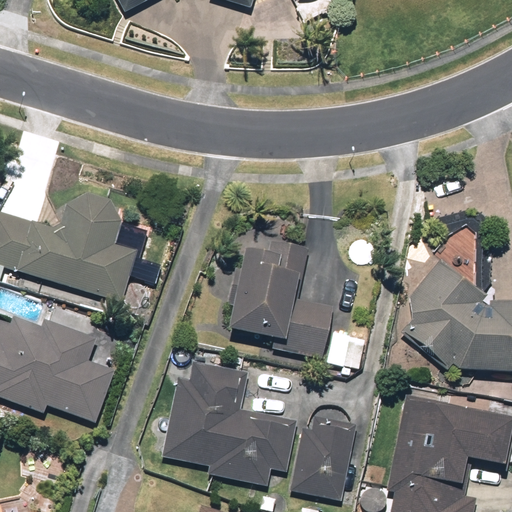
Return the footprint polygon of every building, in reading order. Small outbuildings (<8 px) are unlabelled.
[(114,0),(125,19),(159,0),(209,0),(209,2),(250,14),(254,0),(114,0)] [(0,210),(9,183),(0,179),(0,210)] [(87,199),(67,210),(61,232),(54,230),(53,235),(32,229),(33,228),(0,218),(0,271),(17,276),(16,278),(121,308),(141,234),(120,228),(110,206),(87,199)] [(332,313),(297,306),(307,256),(271,249),(266,241),(260,239),(254,244),(252,252),(258,260),(245,258),(241,275),(235,274),(228,309),(234,311),(228,340),(278,350),(277,355),(322,364),(332,313)] [(467,274),(470,268),(468,263),(462,261),(457,263),(454,269),(457,274),(462,276),(467,274)] [(453,372),(459,377),(511,382),(511,314),(488,312),(488,317),(480,311),(484,306),(442,267),(410,302),(411,327),(402,336),(448,377),(453,372)] [(94,429),(113,378),(87,368),(95,346),(44,327),(40,336),(13,326),(8,333),(0,329),(0,403),(42,420),(45,411),(94,429)] [(359,373),(364,344),(348,342),(342,370),(359,373)] [(177,383),(162,462),(210,471),(208,481),(267,493),(270,476),(286,479),(296,427),(239,417),(246,379),(194,368),(190,387),(177,383)] [(488,400),(501,403),(503,392),(490,389),(488,400)] [(486,403),(481,398),(475,398),(470,402),(470,409),(475,414),(482,414),(486,409),(486,403)] [(511,424),(407,402),(385,498),(395,500),(392,511),(473,511),(475,506),(463,503),(468,481),(464,480),(466,470),(505,478),(511,445),(511,424)] [(303,433),(289,495),(340,507),(356,433),(315,423),(312,436),(303,433)] [(273,511),(275,505),(263,502),(260,511),(273,511)]
